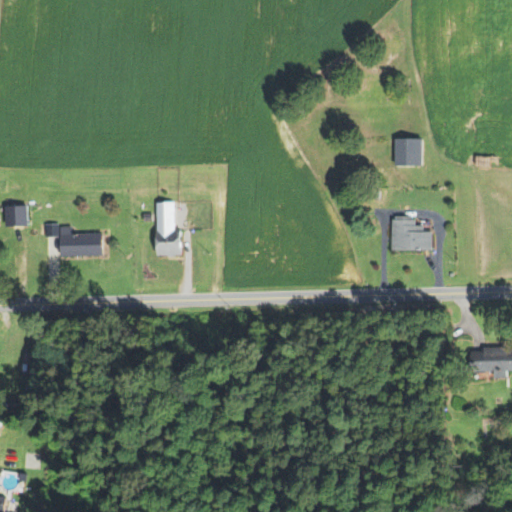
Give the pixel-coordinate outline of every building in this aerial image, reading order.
[(397,139),(424,139),(424,166),(397,167),(397,139)] [(175,200),(158,200),(158,256),(183,255),(183,233),(176,233),(175,200)] [(28,203),(29,223),(7,225),(6,204),(28,203)] [(393,215),(393,251),(434,251),(434,231),(425,231),(425,225),(417,225),(417,219),(414,219),(414,215),(393,215)] [(62,235),(61,222),(47,223),(48,236),(62,235)] [(61,225),(62,255),(104,253),(103,232),(73,233),(73,225),(61,225)] [(511,349),(509,349),(508,345),(482,346),(482,350),(473,350),(473,370),(496,370),(496,377),(509,376),(509,369),(511,369),(511,349)] [(27,382),(27,390),(48,391),(49,383),(27,382)] [(2,401),(2,409),(22,409),(22,401),(2,401)] [(0,511),(6,511),(8,496),(0,494),(0,511)]
